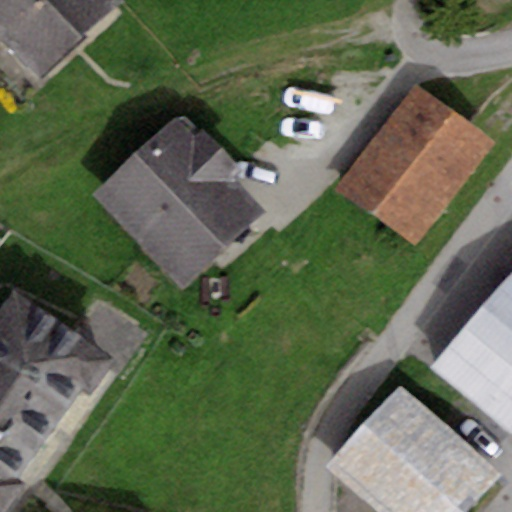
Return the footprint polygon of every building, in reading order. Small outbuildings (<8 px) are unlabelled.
[(0,0),(0,36),(42,80),(84,40),(80,37),(118,0),(0,0)] [(341,190),(417,247),(494,146),(418,88),(341,190)] [(265,211),(231,172),(238,166),(203,126),(196,132),(180,113),(91,190),(177,288),(265,211)] [(511,273),(430,365),(509,436),(511,432),(511,273)] [(0,310),(0,511),(4,511),(27,488),(18,479),(83,391),(92,397),(115,363),(15,291),(0,310)] [(468,511),(500,478),(399,387),(325,467),(374,511),(468,511)]
